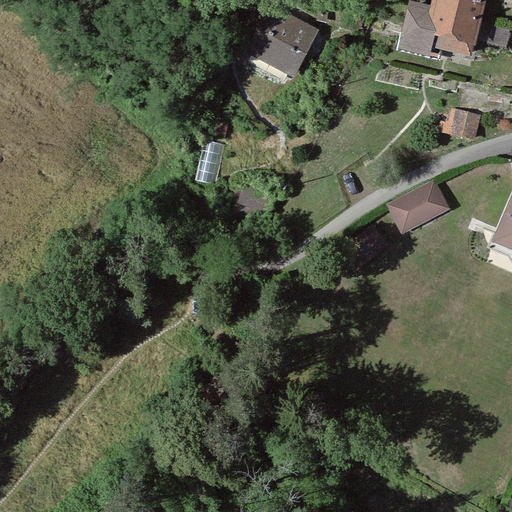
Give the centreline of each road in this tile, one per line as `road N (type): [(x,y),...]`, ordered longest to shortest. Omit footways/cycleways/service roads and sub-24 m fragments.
road 1 (residential): [(511,141),(417,175),(282,260),(209,259)]
road 2 (track): [(209,259),(132,272),(105,289),(0,415)]
